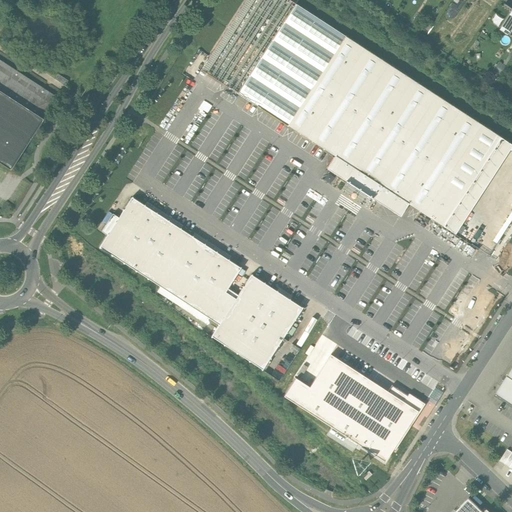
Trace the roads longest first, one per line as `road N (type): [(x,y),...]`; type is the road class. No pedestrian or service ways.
road 1 (tertiary): [(313,511),(177,390),(27,288)]
road 2 (primary): [(185,0),(19,251)]
road 3 (unclassified): [(437,430),(511,313)]
